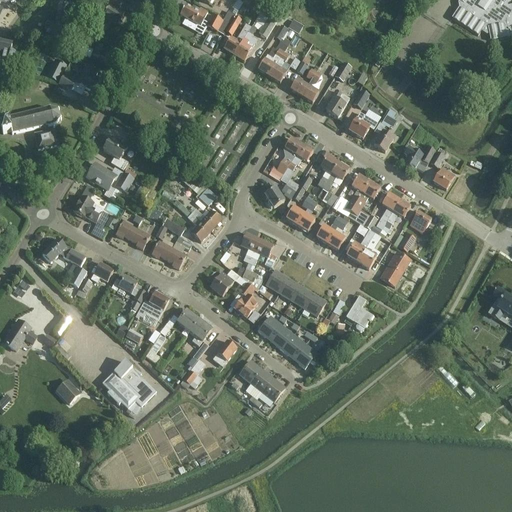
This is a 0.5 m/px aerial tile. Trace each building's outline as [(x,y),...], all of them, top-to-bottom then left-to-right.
[(489,35),(490,42),(511,38),(511,41),(511,40),(511,9),(505,11),(504,8),(508,7),(507,4),(511,3),(510,0),(458,0),(460,1),(458,3),(459,9),(452,19),(478,37),(481,32),(486,36),(489,35)] [(100,29),(105,31),(108,30),(111,24),(117,28),(124,14),(126,11),(123,10),(125,6),(118,2),(115,9),(110,6),(99,25),(100,29)] [(180,17),(200,28),(208,13),(200,9),(198,14),(185,7),(180,17)] [(223,20),(224,21),(230,24),(238,11),(235,9),(231,15),(228,13),(223,20)] [(258,36),(266,40),(276,23),(265,16),(261,14),(256,23),(263,28),(258,36)] [(218,33),(224,36),(230,24),(224,21),(223,22),(212,16),(206,27),(218,34),(218,33)] [(302,28),(294,23),(289,31),(294,34),(298,36),(302,28)] [(224,51),(234,57),(251,29),(246,25),(236,41),(231,38),(224,51)] [(62,43),(68,31),(56,26),(51,38),(62,43)] [(234,57),(244,63),(252,51),(257,42),(252,39),(253,37),(252,36),(256,30),(253,27),(251,29),(234,57)] [(280,42),(287,30),(281,27),(274,39),(280,42)] [(258,71),(269,78),(284,53),(290,43),(285,40),(273,60),(267,56),(264,61),(258,71)] [(12,45),(0,42),(0,56),(1,57),(0,62),(14,65),(16,53),(10,52),(12,45)] [(80,56),(90,60),(92,54),(82,50),(80,56)] [(269,78),(280,85),(286,75),(285,74),(289,68),(290,67),(284,64),(289,56),(284,53),(269,78)] [(296,72),(302,76),(307,67),(310,62),(304,58),(301,63),(301,64),(296,72)] [(295,72),(300,63),(295,60),(290,67),(289,68),(295,72)] [(55,62),(51,71),(62,76),(66,68),(55,62)] [(343,64),(334,79),(342,84),(351,70),(343,64)] [(77,86),(93,94),(100,82),(95,79),(98,74),(86,68),(77,86)] [(311,81),(316,73),(312,70),(307,79),(311,81)] [(301,98),(312,105),(319,94),(313,91),(318,84),(317,83),(321,76),(316,73),(311,81),(308,88),(301,98)] [(76,82),(63,76),(59,86),(71,92),(76,82)] [(290,91),(301,98),(308,88),(297,81),(290,91)] [(326,113),(337,121),(346,108),(345,107),(349,101),(335,91),(326,105),(330,107),(326,113)] [(361,111),(369,97),(361,92),(352,106),(361,111)] [(10,133),(11,136),(40,129),(42,134),(34,136),(37,152),(56,148),(53,132),(47,133),(46,128),(54,126),(60,120),(58,112),(51,110),(7,120),(8,123),(0,124),(0,128),(2,135),(10,133)] [(394,118),(396,115),(390,111),(382,125),(380,125),(375,134),(380,137),(373,148),(385,154),(394,140),(388,137),(389,134),(384,130),(385,128),(389,130),(390,128),(393,130),(397,123),(394,121),(395,119),(394,118)] [(349,132),(363,141),(370,129),(374,131),(378,125),(360,114),(349,132)] [(121,160),(128,149),(111,139),(103,152),(114,159),(111,165),(122,172),(127,163),(121,160)] [(273,168),(268,177),(280,184),(281,182),(284,177),(287,171),(287,170),(302,146),(291,140),(284,152),(285,158),(278,171),(273,168)] [(313,153),(302,146),(287,170),(292,173),(297,167),(298,168),(302,161),(307,164),(313,153)] [(427,149),(423,157),(409,149),(404,157),(407,159),(403,165),(408,169),(408,171),(413,174),(415,173),(417,170),(423,174),(435,153),(427,149)] [(439,150),(430,165),(437,170),(447,155),(439,150)] [(202,163),(194,158),(191,163),(198,168),(202,163)] [(322,178),(317,186),(323,190),(327,183),(331,176),(335,170),(338,165),(328,158),(321,169),(331,176),(328,181),(322,178)] [(480,171),(483,166),(476,163),(475,165),(472,163),(470,167),(480,171)] [(93,186),(94,185),(107,192),(104,197),(112,202),(118,190),(126,195),(134,181),(120,173),(116,178),(95,165),(86,180),(89,182),(89,183),(93,186)] [(327,183),(323,190),(328,193),(336,179),(342,183),(349,171),(348,171),(350,169),(346,166),(344,168),(338,165),(335,170),(331,176),(327,183)] [(284,177),(281,182),(287,186),(294,174),(292,173),(287,170),(287,171),(284,177)] [(455,178),(441,170),(433,184),(446,192),(455,178)] [(305,192),(312,181),(306,177),(299,188),(305,192)] [(357,192),(345,211),(351,214),(362,195),(370,184),(359,177),(351,189),(357,192)] [(348,218),(353,222),(356,218),(357,219),(366,204),(365,204),(368,199),(373,202),(380,190),(370,184),(362,195),(348,218)] [(265,197),(273,210),(284,203),(276,190),(275,190),(271,185),(266,188),(270,194),(265,197)] [(283,197),(291,201),(292,200),(296,193),(285,187),(281,193),(284,195),(283,197)] [(292,200),(298,203),(305,192),(299,188),(296,193),(292,200)] [(194,205),(203,214),(211,207),(209,205),(213,201),(206,193),(194,205)] [(309,195),(302,208),(306,210),(306,211),(307,211),(312,202),(315,198),(312,196),(309,195)] [(376,236),(378,237),(400,202),(389,195),(382,207),(387,210),(376,229),(379,231),(376,236)] [(332,196),(326,205),(332,209),(333,208),(335,205),(338,199),(332,196)] [(101,215),(91,209),(94,205),(81,198),(73,213),(95,225),(101,215)] [(190,235),(201,244),(211,233),(188,212),(176,201),(173,205),(188,218),(187,219),(197,228),(190,235)] [(312,202),(307,211),(312,214),(317,205),(312,202)] [(381,239),(383,241),(387,235),(390,236),(392,232),(390,230),(398,217),(404,220),(411,209),(400,202),(378,237),(381,239)] [(188,212),(211,233),(221,222),(211,212),(205,219),(192,207),(188,212)] [(293,209),(286,220),(297,227),(304,216),(304,215),(293,209)] [(431,221),(418,213),(410,227),(423,235),(431,221)] [(111,217),(110,218),(104,214),(98,226),(102,229),(105,223),(106,224),(109,219),(110,220),(107,224),(105,228),(113,232),(118,221),(111,217)] [(304,216),(297,227),(308,234),(315,222),(309,219),(304,216)] [(327,246),(338,252),(345,241),(340,237),(349,221),(345,217),(343,220),(337,229),(334,234),(327,246)] [(371,233),(377,222),(370,217),(363,228),(371,233)] [(162,227),(180,238),(184,231),(166,220),(162,227)] [(124,239),(130,242),(136,231),(123,223),(115,237),(123,241),(124,239)] [(323,227),(316,239),(327,246),(334,234),(329,231),(323,227)] [(136,248),(143,252),(150,238),(136,231),(130,242),(137,246),(136,248)] [(346,258),(358,265),(375,236),(375,235),(374,236),(369,232),(359,248),(354,245),(346,258)] [(249,265),(260,241),(246,235),(240,247),(248,251),(243,263),(249,265)] [(416,241),(408,235),(399,250),(408,255),(416,241)] [(358,265),(369,272),(377,259),(370,254),(371,252),(373,252),(381,239),(378,237),(376,236),(375,236),(358,265)] [(172,267),(179,271),(186,258),(184,257),(185,254),(181,252),(182,249),(188,253),(191,246),(183,242),(184,241),(179,238),(172,250),(173,250),(166,262),(173,266),(172,267)] [(68,285),(78,291),(87,274),(80,271),(86,260),(71,251),(71,252),(66,249),(58,241),(42,257),(51,265),(60,256),(66,261),(74,265),(70,272),(74,274),(68,285)] [(242,279),(253,284),(257,276),(252,274),(260,256),(268,260),(274,248),(260,241),(249,265),(243,279),(242,279)] [(160,258),(166,262),(173,250),(172,250),(159,243),(151,256),(159,260),(160,258)] [(397,254),(389,267),(403,276),(410,263),(397,254)] [(91,281),(97,285),(99,280),(107,284),(114,272),(101,264),(91,281)] [(395,289),(403,276),(389,267),(381,280),(395,289)] [(210,289),(222,298),(231,287),(234,283),(222,273),(210,289)] [(266,287),(279,296),(288,281),(275,273),(266,287)] [(134,301),(141,306),(147,295),(140,291),(142,288),(137,286),(137,285),(125,278),(118,289),(117,292),(117,295),(122,298),(124,297),(126,293),(131,296),(135,299),(134,301)] [(235,292),(239,295),(247,284),(239,278),(236,284),(239,286),(235,292)] [(83,300),(92,285),(85,281),(76,296),(83,300)] [(279,296),(292,303),(301,288),(288,281),(279,296)] [(242,317),(246,320),(258,305),(250,299),(255,292),(254,291),(255,289),(248,283),(247,284),(239,295),(244,299),(235,311),(235,314),(239,317),(242,317)] [(292,303),(304,311),(313,296),(301,288),(292,303)] [(487,315),(499,323),(504,314),(511,319),(511,297),(498,288),(492,297),(496,300),(487,315)] [(164,298),(163,299),(155,295),(150,305),(144,302),(135,319),(138,321),(139,318),(143,320),(146,315),(158,322),(163,313),(169,302),(168,302),(169,301),(164,298)] [(317,319),(326,304),(313,296),(304,311),(317,319)] [(356,331),(360,333),(363,333),(364,330),(364,331),(372,317),(361,311),(366,303),(359,299),(346,320),(353,324),(357,326),(355,328),(356,331)] [(327,322),(334,326),(345,308),(344,305),(340,302),(332,314),(327,322)] [(135,316),(140,306),(134,303),(129,312),(135,316)] [(190,334),(199,321),(187,312),(177,324),(190,334)] [(164,338),(178,320),(173,317),(160,334),(164,338)] [(258,334),(270,343),(282,328),(271,318),(258,334)] [(61,338),(73,322),(69,319),(57,336),(61,338)] [(212,331),(199,321),(190,334),(196,339),(192,344),(199,348),(212,331)] [(4,345),(16,353),(25,340),(33,345),(37,339),(29,333),(31,330),(19,322),(4,345)] [(343,336),(346,325),(339,324),(337,334),(343,336)] [(128,329),(122,326),(116,337),(122,340),(128,329)] [(270,343),(281,352),(294,337),(282,328),(270,343)] [(143,338),(130,331),(126,338),(139,345),(143,338)] [(47,336),(43,342),(52,348),(56,342),(47,336)] [(155,369),(161,374),(167,364),(155,356),(166,341),(160,336),(149,352),(150,352),(145,358),(157,366),(155,369)] [(281,352),(293,361),(305,346),(294,337),(281,352)] [(213,362),(223,369),(237,351),(227,343),(217,356),(213,362)] [(193,367),(209,348),(205,344),(189,364),(193,367)] [(317,355),(305,346),(293,361),(305,371),(317,355)] [(190,387),(194,391),(202,381),(197,377),(205,366),(199,361),(183,381),(183,382),(180,385),(187,391),(190,387)] [(240,377),(251,386),(263,372),(251,363),(240,377)] [(121,405),(128,412),(135,404),(141,410),(156,394),(132,370),(124,378),(123,376),(120,379),(114,374),(102,386),(109,393),(107,395),(119,407),(121,405)] [(251,386),(262,395),(274,381),(263,372),(251,386)] [(285,390),(274,381),(262,395),(274,404),(285,390)] [(81,396),(68,382),(56,393),(69,407),(81,396)] [(0,407),(2,410),(11,401),(6,396),(0,402),(0,407)]
